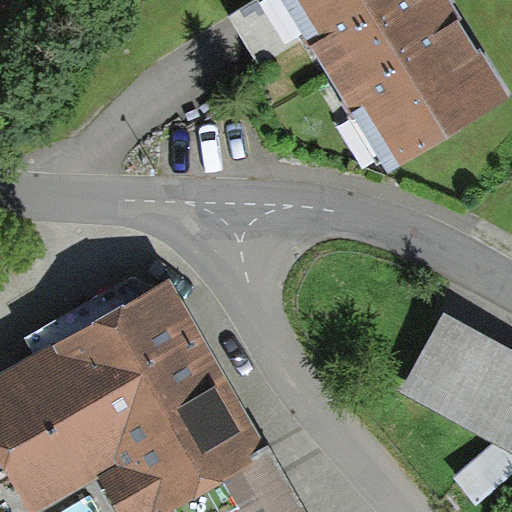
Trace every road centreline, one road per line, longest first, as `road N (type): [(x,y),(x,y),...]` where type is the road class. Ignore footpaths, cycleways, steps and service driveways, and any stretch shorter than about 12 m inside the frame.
road 1 (residential): [(193,212),(307,415),(399,511)]
road 2 (residential): [(193,212),(299,213),(511,279)]
road 3 (residential): [(0,193),(193,212)]
